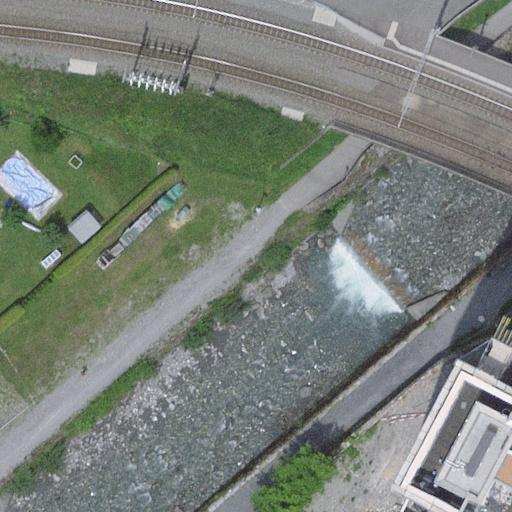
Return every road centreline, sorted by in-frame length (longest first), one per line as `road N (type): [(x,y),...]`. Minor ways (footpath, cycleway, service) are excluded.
road 1 (track): [(0,459),(511,13)]
road 2 (track): [(511,278),(233,511)]
